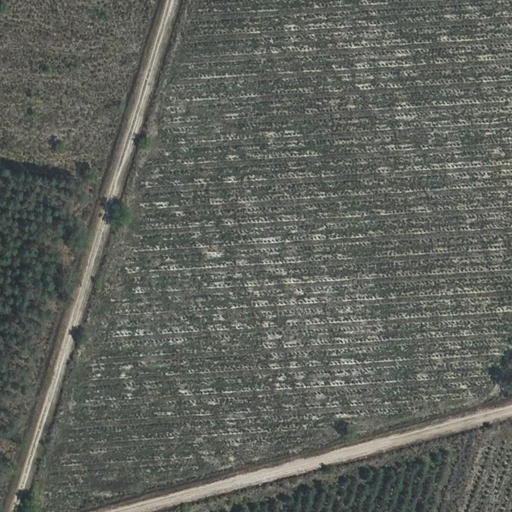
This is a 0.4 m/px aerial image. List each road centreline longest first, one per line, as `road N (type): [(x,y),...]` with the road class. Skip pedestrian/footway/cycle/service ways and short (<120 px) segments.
road 1 (track): [(23,511),(178,0)]
road 2 (track): [(117,511),(511,408)]
